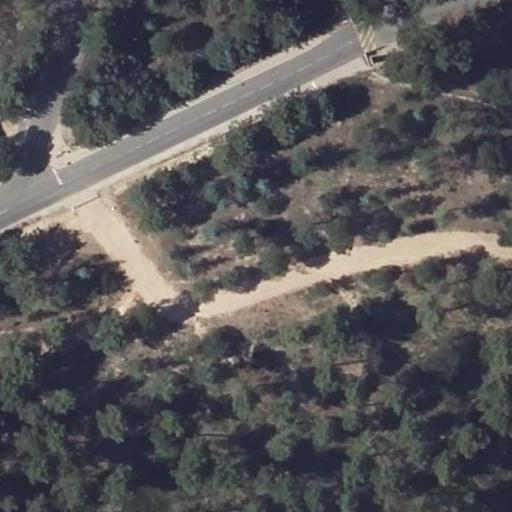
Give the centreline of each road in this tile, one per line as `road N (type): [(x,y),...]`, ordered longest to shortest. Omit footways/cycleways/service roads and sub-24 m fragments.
road 1 (residential): [(0,205),(274,77),(463,0)]
road 2 (track): [(511,108),(327,55)]
